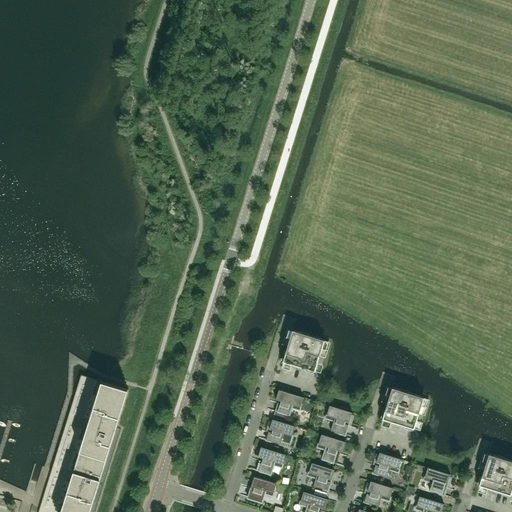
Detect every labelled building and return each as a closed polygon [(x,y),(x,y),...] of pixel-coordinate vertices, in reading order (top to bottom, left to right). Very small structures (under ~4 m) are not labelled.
[(315,371),(325,340),(293,330),(283,361),(315,371)] [(90,511),(129,389),(81,375),(52,469),(52,470),(38,511),(90,511)] [(414,429),(424,397),(392,387),(383,419),(414,429)] [(300,407),(303,397),(279,389),(276,399),(282,401),(281,404),(278,403),(275,411),(289,415),(291,407),(300,409),(301,407),(300,407)] [(345,435),(352,412),(348,411),(349,408),(341,406),(340,408),(330,405),(327,415),(326,415),(326,417),(334,420),(331,430),(345,435)] [(292,436),(295,426),(273,419),(266,440),(281,444),(282,441),(290,443),(292,436)] [(343,451),(346,442),(321,434),(318,444),(317,446),(326,449),(322,459),(336,463),(339,453),(336,452),(337,450),(343,451)] [(282,464),(286,454),(261,447),(258,457),(264,458),(263,461),(260,460),(257,470),(270,474),(274,464),(282,467),(283,464),(282,464)] [(399,469),(402,459),(380,452),(373,473),(388,477),(390,469),(398,472),(399,469)] [(511,495),(511,490),(511,460),(489,454),(479,485),(511,495)] [(328,490),(334,469),(312,462),(309,472),(308,475),(316,477),(313,486),(328,490)] [(444,495),(450,474),(446,473),(447,470),(439,468),(438,470),(428,467),(425,477),(424,479),(432,482),(429,490),(444,495)] [(274,493),(277,483),(254,476),(251,486),(252,486),(248,497),(262,501),(265,493),(273,495),(274,493)] [(390,498),(393,488),(371,481),(364,501),(379,506),(381,498),(390,500),(390,498)] [(325,509),(328,499),(304,491),(301,501),(300,501),(300,504),(308,506),(305,511),(321,511),(322,510),(318,509),(319,507),(325,509)] [(436,511),(441,511),(444,504),(419,496),(416,506),(415,508),(424,511),(423,511),(434,511),(435,511),(436,511)]
